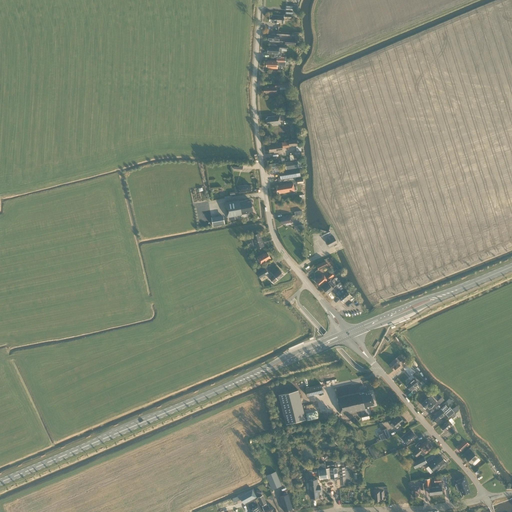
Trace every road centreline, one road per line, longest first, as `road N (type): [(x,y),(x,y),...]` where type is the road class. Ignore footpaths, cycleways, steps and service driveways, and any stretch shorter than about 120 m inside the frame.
road 1 (primary): [(0,481),(347,334)]
road 2 (tertiary): [(347,334),(284,254),(268,219),(255,87),(260,0)]
road 3 (tertiary): [(485,498),(347,334)]
road 4 (primary): [(347,334),(511,265)]
road 5 (tertiary): [(325,511),(485,498)]
